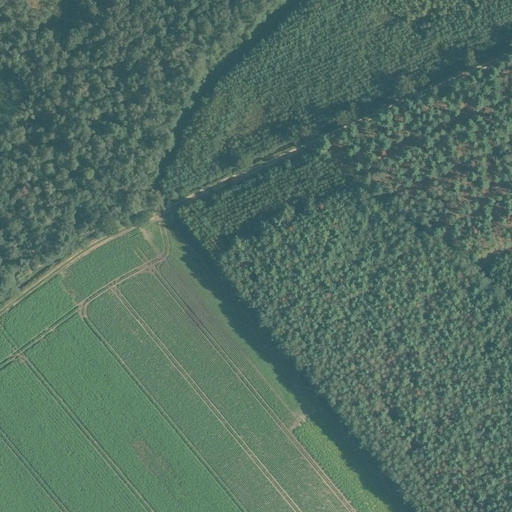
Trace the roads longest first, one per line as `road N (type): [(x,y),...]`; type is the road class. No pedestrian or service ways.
road 1 (track): [(0,309),(95,237),(511,52)]
road 2 (track): [(156,210),(404,511)]
